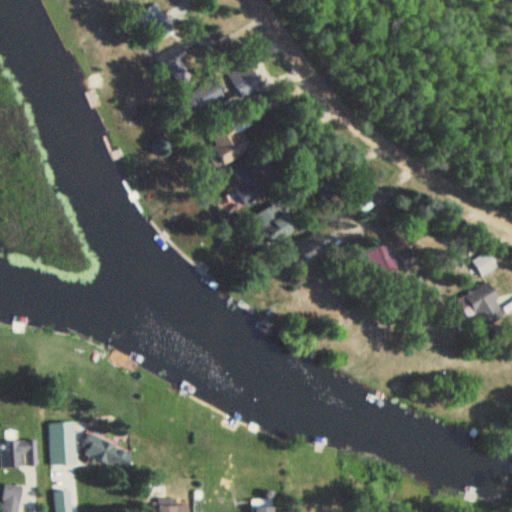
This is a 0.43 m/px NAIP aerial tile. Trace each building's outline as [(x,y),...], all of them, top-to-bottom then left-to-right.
[(260,87),(249,71),(231,83),(242,99),(260,87)] [(196,113),(224,94),(213,79),(186,97),(196,113)] [(250,152),(241,131),(250,128),(244,115),(229,121),(233,132),(211,142),(221,165),(250,152)] [(229,174),(244,206),(273,192),(258,160),(229,174)] [(258,215),(264,223),(268,219),(262,212),(258,215)] [(467,319),(476,315),(481,328),(504,317),(488,284),(457,298),(467,319)] [(125,472),(134,449),(89,432),(80,455),(125,472)] [(0,466),(32,466),(32,442),(0,442),(0,466)] [(75,466),(75,444),(50,444),(50,466),(75,466)] [(0,511),(19,511),(20,485),(1,485),(0,511)]
